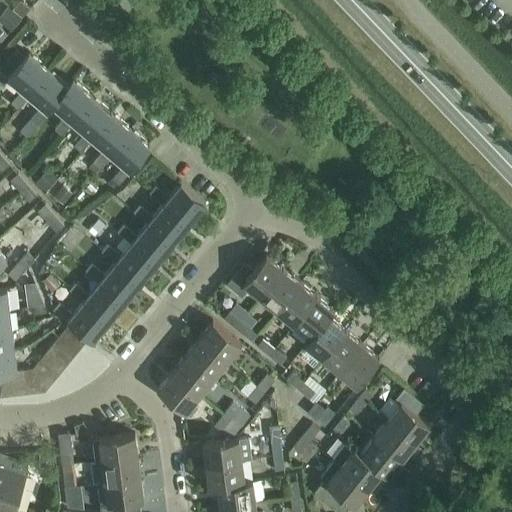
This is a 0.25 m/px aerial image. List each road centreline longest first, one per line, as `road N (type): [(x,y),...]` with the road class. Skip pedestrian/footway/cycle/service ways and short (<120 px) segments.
road 1 (residential): [(395,511),(458,432),(464,406),(311,237),(245,212)]
road 2 (residential): [(245,212),(230,173),(65,36),(63,25),(84,0)]
road 3 (secondary): [(511,173),(349,0)]
road 4 (residential): [(123,371),(245,212)]
road 5 (residential): [(123,371),(164,422),(179,511)]
road 6 (residential): [(0,418),(64,412),(123,371)]
